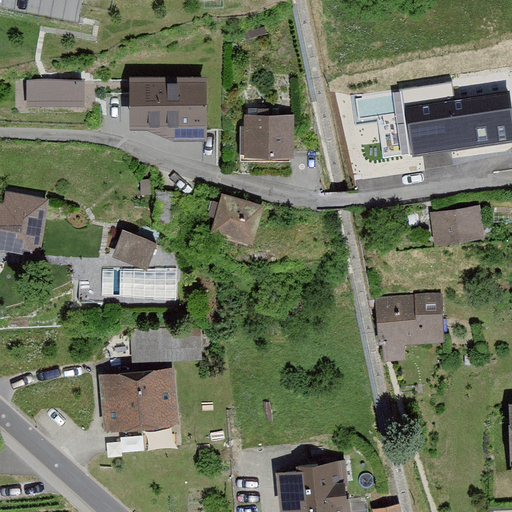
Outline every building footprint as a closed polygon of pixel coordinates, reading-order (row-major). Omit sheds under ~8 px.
[(206,80),(130,80),(130,128),(150,128),(175,140),(206,140),(206,80)] [(84,81),(27,81),(27,105),(84,106),(84,81)] [(405,105),(413,157),(511,142),(511,114),(509,91),(405,105)] [(299,119),(252,118),(252,161),(298,161),(299,119)] [(4,203),(0,203),(0,251),(6,252),(41,258),(50,199),(5,191),(4,203)] [(178,193),(158,191),(155,224),(176,226),(178,193)] [(259,209),(225,200),(216,229),(250,239),(259,209)] [(431,213),(435,245),(485,239),(481,208),(431,213)] [(156,245),(122,232),(113,253),(147,267),(156,245)] [(440,339),(438,297),(381,300),(383,338),(388,338),(389,357),(402,357),(401,341),(440,339)] [(202,360),(201,327),(132,329),(133,361),(202,360)] [(98,380),(101,434),(177,429),(174,375),(98,380)] [(283,472),(286,511),(346,511),(343,467),(283,472)] [(401,511),(399,499),(374,504),(375,511),(401,511)]
